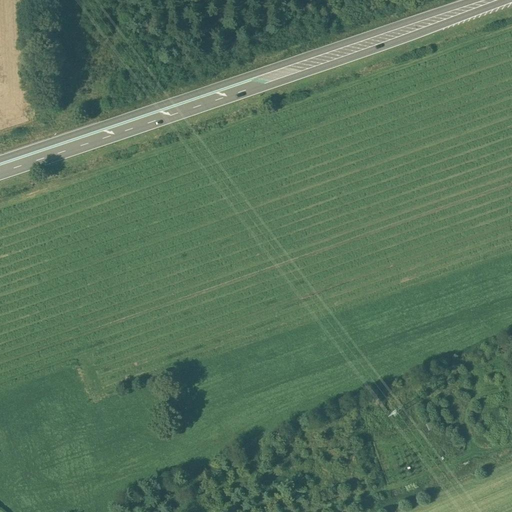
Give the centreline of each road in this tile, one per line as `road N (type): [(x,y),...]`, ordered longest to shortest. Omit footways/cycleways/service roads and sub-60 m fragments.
road 1 (trunk): [(0,172),(508,0)]
road 2 (trunk): [(475,0),(0,159)]
